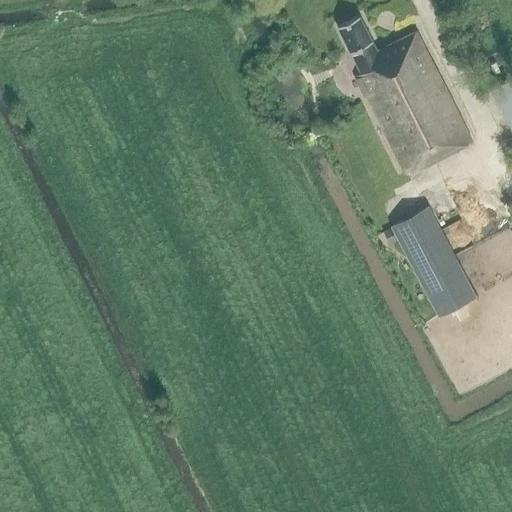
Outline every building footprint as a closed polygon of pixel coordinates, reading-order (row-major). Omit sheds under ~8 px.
[(376,113),(406,174),(472,141),(457,112),(414,30),(376,50),(358,16),(339,27),(363,72),(356,76),(376,113)] [(494,62),(488,65),(492,73),(498,70),(494,62)] [(511,76),(491,87),(505,113),(511,127),(511,76)] [(428,205),(392,224),(440,314),(477,295),(428,205)] [(400,238),(393,227),(386,231),(392,242),(400,238)]
